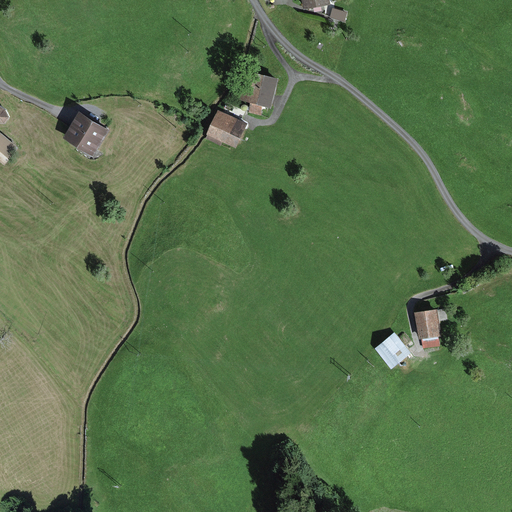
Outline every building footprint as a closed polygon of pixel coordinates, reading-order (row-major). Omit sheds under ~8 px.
[(302,0),(304,10),(332,6),(330,0),(302,0)] [(348,13),(333,9),(330,18),(345,23),(348,13)] [(240,100),(271,108),(279,80),(249,71),(240,100)] [(0,124),(6,124),(10,118),(7,112),(0,107),(0,124)] [(223,142),(237,149),(249,124),(219,110),(207,135),(209,136),(206,139),(221,146),(223,142)] [(107,130),(83,116),(70,136),(94,150),(107,130)] [(0,161),(6,166),(19,150),(0,134),(0,133),(0,161)] [(438,311),(416,314),(420,340),(422,340),(424,349),(440,346),(439,337),(442,337),(438,311)] [(377,349),(393,370),(412,355),(396,335),(377,349)]
